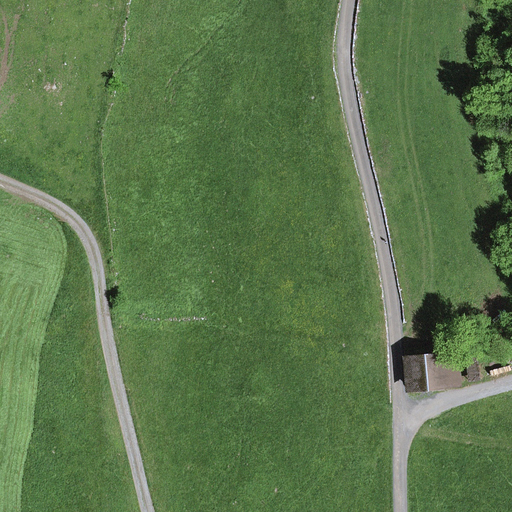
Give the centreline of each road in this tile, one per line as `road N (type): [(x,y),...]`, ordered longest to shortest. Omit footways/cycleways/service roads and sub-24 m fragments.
road 1 (track): [(351,0),(344,68),(390,293),(401,413),(398,511)]
road 2 (track): [(150,511),(84,231),(61,208),(0,183)]
